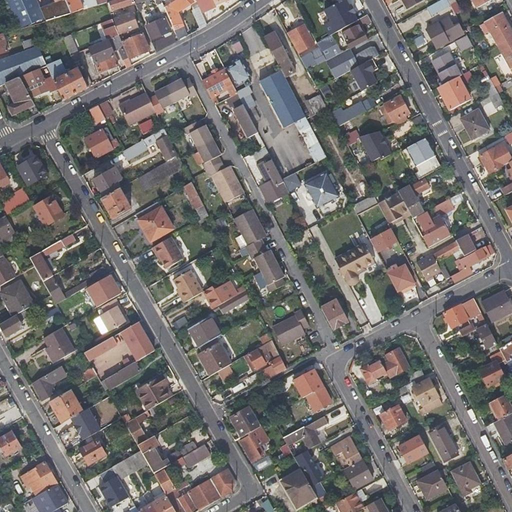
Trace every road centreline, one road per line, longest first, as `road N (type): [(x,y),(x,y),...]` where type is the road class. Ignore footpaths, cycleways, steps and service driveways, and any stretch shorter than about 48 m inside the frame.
road 1 (residential): [(217,511),(249,491),(39,125)]
road 2 (residential): [(370,0),(511,263)]
road 3 (residential): [(413,511),(331,359),(417,316)]
road 4 (residential): [(261,0),(39,125)]
road 5 (residential): [(417,316),(511,501)]
road 6 (residential): [(0,357),(89,511)]
